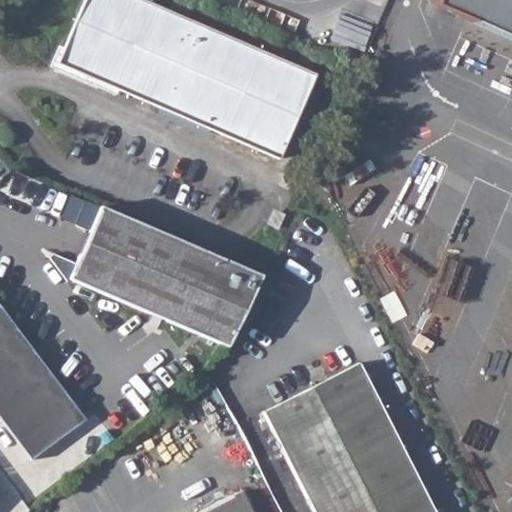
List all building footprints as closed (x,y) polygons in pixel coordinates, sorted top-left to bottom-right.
[(141,0),(83,0),(56,64),(277,160),(315,75),(141,0)] [(511,0),(438,0),(436,8),(511,40),(511,0)] [(98,207),(68,280),(226,347),(259,277),(98,207)] [(265,225),(277,231),(285,214),(272,209),(265,225)] [(0,421),(29,461),(83,420),(0,308),(0,421)] [(312,511),(433,511),(358,363),(262,413),(312,511)] [(248,511),(238,492),(197,511),(248,511)]
